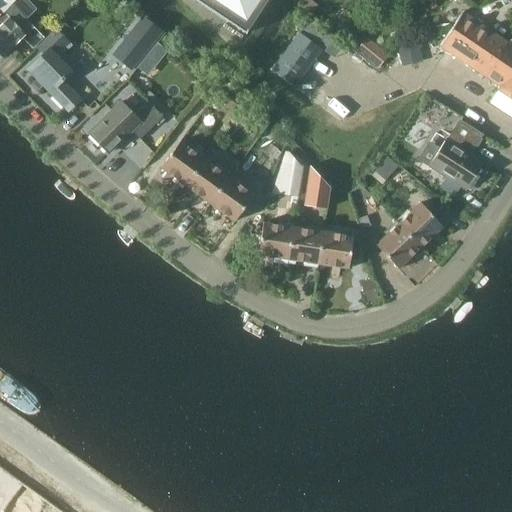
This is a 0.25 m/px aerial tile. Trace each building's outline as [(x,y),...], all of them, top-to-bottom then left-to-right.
[(0,0),(0,15),(14,0),(0,0)] [(0,26),(0,54),(2,56),(22,37),(32,47),(43,37),(33,27),(25,19),(34,10),(24,0),(14,0),(0,15),(0,21),(3,24),(0,26)] [(193,0),(245,34),(267,0),(193,0)] [(309,0),(304,0),(300,6),(311,14),(317,5),(309,0)] [(511,44),(463,12),(452,29),(511,69),(511,44)] [(142,17),(112,55),(131,71),(162,32),(142,17)] [(511,99),(511,69),(452,29),(441,46),(501,87),(499,90),(511,99)] [(46,53),(28,71),(69,111),(80,99),(62,81),(71,71),(54,55),(67,42),(59,34),(56,37),(52,33),(39,46),(46,53)] [(298,33),(271,70),(294,87),(321,50),(298,33)] [(366,39),(356,51),(378,69),(388,56),(366,39)] [(157,43),(137,68),(147,77),(168,51),(157,43)] [(417,45),(398,50),(402,64),(420,59),(417,45)] [(162,118),(155,110),(153,108),(139,122),(120,103),(88,133),(108,154),(131,131),(139,140),(162,118)] [(484,132),(463,119),(449,141),(447,139),(430,166),(446,177),(447,177),(460,186),(466,190),(484,163),(468,153),(471,148),(473,149),(484,132)] [(185,187),(205,159),(180,142),(161,169),(172,177),(185,187)] [(270,144),(264,151),(275,160),(281,153),(270,144)] [(286,154),(280,195),(296,197),(300,169),(286,154)] [(387,157),(374,173),(385,182),(398,166),(387,157)] [(210,205),(230,177),(205,159),(185,187),(210,205)] [(309,167),(304,207),(325,210),(328,188),(309,167)] [(254,195),(230,177),(210,205),(234,222),(254,195)] [(446,177),(439,187),(454,197),(460,186),(447,177),(446,177)] [(418,205),(397,225),(420,249),(441,229),(418,205)] [(365,217),(358,219),(362,230),(369,228),(365,217)] [(287,261),(292,228),(262,224),(257,257),(287,261)] [(398,270),(420,249),(397,225),(375,246),(398,270)] [(317,266),(322,232),(292,228),(287,261),(317,266)] [(352,237),(322,232),(317,266),(347,270),(352,237)]
